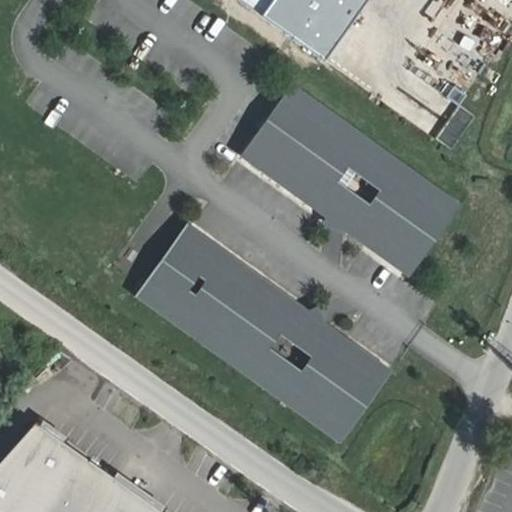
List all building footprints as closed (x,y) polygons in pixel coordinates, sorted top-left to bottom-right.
[(340,0),(244,0),(241,5),(305,50),(340,0)] [(223,145),(391,265),(441,195),(273,76),(223,145)] [(456,147),(472,117),(458,109),(442,140),(456,147)] [(122,288),(326,433),(376,363),(310,317),(293,304),(172,218),(122,288)] [(310,317),(303,300),(293,304),(310,317)] [(61,413),(35,395),(31,401),(57,419),(61,413)] [(27,398),(0,428),(0,511),(189,511),(156,489),(106,453),(57,419),(31,401),(27,398)] [(160,482),(110,447),(106,453),(156,489),(160,482)]
